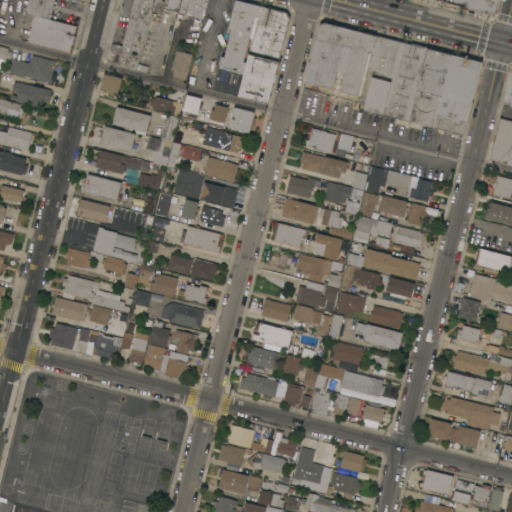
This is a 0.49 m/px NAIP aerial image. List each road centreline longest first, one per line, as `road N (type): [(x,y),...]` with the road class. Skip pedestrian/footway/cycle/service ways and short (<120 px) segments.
road 1 (residential): [(0,346),(511,476)]
road 2 (residential): [(311,0),(182,511)]
road 3 (residential): [(511,0),(386,511)]
road 4 (tertiary): [(89,63),(0,416)]
road 5 (primary): [(501,43),(328,0)]
